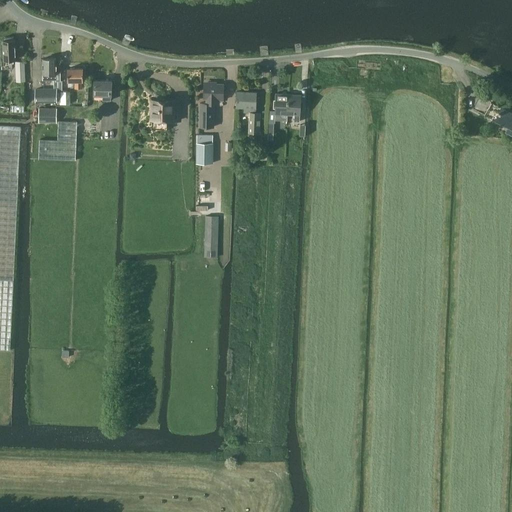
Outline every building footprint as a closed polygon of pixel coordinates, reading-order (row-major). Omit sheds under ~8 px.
[(7,64),(14,63),(14,62),(16,61),(15,58),(17,58),(15,41),(4,43),(7,64)] [(44,79),(56,79),(56,59),(44,59),(44,79)] [(15,61),(16,81),(25,81),(24,61),(15,61)] [(83,88),(82,81),(84,81),(83,69),(68,69),(69,81),(75,81),(75,89),(83,88)] [(112,95),(112,81),(95,81),(95,94),(104,95),(104,100),(111,100),(111,95),(112,95)] [(223,100),(224,84),(204,84),(204,99),(207,99),(207,102),(200,102),(200,126),(214,126),(214,103),(217,103),(217,100),(223,100)] [(56,101),(56,88),(37,88),(36,101),(56,101)] [(63,89),(63,101),(71,101),(71,89),(63,89)] [(260,132),(261,111),(257,111),(257,93),(238,92),(237,107),(244,107),(244,111),(250,111),(250,131),(260,132)] [(277,94),(276,119),(276,120),(287,120),(287,114),(289,114),(289,94),(277,94)] [(301,94),(289,94),(289,114),(294,114),(295,120),(301,120),(301,94)] [(180,120),(181,100),(153,100),(152,119),(180,120)] [(511,132),(511,112),(492,102),(485,116),(509,128),(507,130),(511,132)] [(40,108),(39,123),(56,123),(56,109),(40,108)] [(59,120),(58,121),(58,140),(40,139),(39,159),(75,160),(77,121),(59,120)] [(101,133),(101,120),(78,120),(78,133),(101,133)] [(0,349),(11,350),(14,288),(21,126),(0,124),(0,349)] [(196,143),(196,163),(212,163),(213,143),(213,134),(197,134),(197,143),(196,143)] [(218,257),(219,216),(206,215),(204,256),(218,257)] [(63,291),(63,290),(63,288),(62,286),(61,284),(59,282),(57,280),(55,279),(54,278),(51,278),(47,278),(46,279),(44,280),(42,282),(40,283),(39,286),(38,290),(38,292),(39,295),(41,299),(43,300),(45,302),(47,303),(49,303),(52,303),(55,302),(57,301),(59,300),(61,298),(62,296),(63,293),(63,291)]
